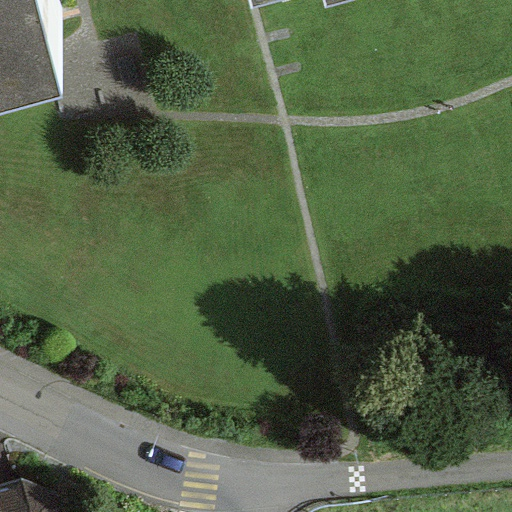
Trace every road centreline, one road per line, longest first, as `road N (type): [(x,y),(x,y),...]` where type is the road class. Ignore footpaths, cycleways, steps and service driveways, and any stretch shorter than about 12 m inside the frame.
road 1 (track): [(511,466),(211,487)]
road 2 (residential): [(0,404),(90,447),(211,487),(232,511)]
